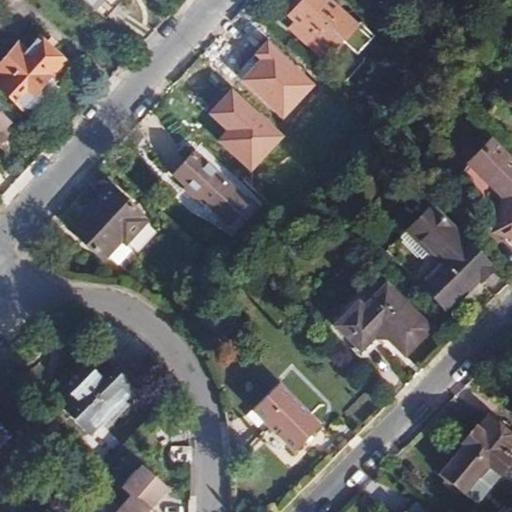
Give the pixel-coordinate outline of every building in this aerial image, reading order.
[(84,0),(100,14),(112,0),(84,0)] [(299,0),(286,14),(293,20),(298,25),(293,31),(322,58),(341,39),(355,53),(372,35),(357,21),(355,23),(329,0),(299,0)] [(298,25),(293,20),(287,26),(293,31),(298,25)] [(22,105),(30,107),(38,97),(36,89),(63,60),(38,37),(23,50),(16,43),(0,59),(0,87),(19,106),(22,105)] [(273,120),(301,147),(333,112),(299,80),(293,86),(273,67),(244,98),(270,122),(273,120)] [(200,118),(255,170),(284,139),(229,88),(200,118)] [(0,139),(13,125),(0,113),(0,139)] [(499,191),(494,226),(511,230),(511,165),(486,139),(466,158),(499,191)] [(192,189),(207,201),(219,189),(220,190),(224,186),(223,184),(226,181),(192,150),(170,173),(182,184),(180,186),(188,193),(192,189)] [(67,226),(100,257),(120,237),(124,240),(144,220),(140,216),(142,214),(108,183),(67,226)] [(432,207),(407,231),(430,253),(434,250),(444,260),(421,284),(449,312),(480,280),(483,284),(497,270),(432,207)] [(334,322),(357,346),(376,326),(402,351),(428,325),(384,282),(359,307),(354,302),(334,322)] [(106,339),(55,392),(93,429),(144,375),(106,339)] [(266,423),(293,448),(318,423),(278,383),(246,415),(260,428),(266,423)] [(47,423),(28,405),(11,423),(30,441),(47,423)] [(187,433),(182,408),(173,409),(155,429),(156,439),(187,433)] [(439,474),(474,503),(511,461),(511,462),(511,436),(488,417),(471,436),(470,435),(465,441),(466,442),(439,474)] [(189,445),(170,445),(170,462),(189,461),(189,445)] [(150,511),(144,506),(162,485),(140,465),(121,485),(128,493),(134,499),(122,511),(150,511)] [(110,511),(122,511),(134,499),(128,493),(110,511)] [(432,511),(420,499),(406,511),(432,511)]
